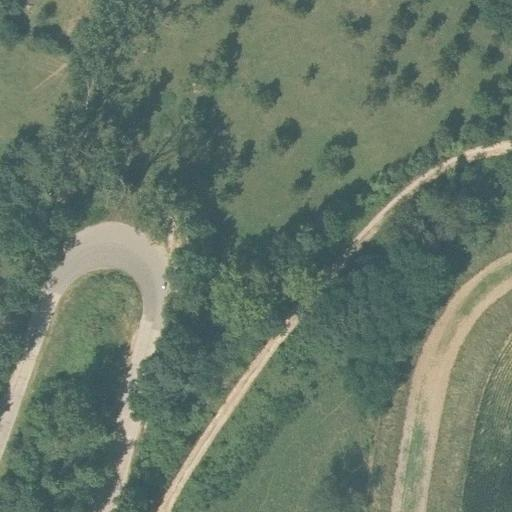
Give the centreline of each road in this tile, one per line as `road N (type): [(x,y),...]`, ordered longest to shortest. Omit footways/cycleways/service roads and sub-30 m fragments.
road 1 (track): [(163,511),(225,405),(355,249),(436,175),(468,158),(511,151)]
road 2 (tertiary): [(0,425),(50,291),(70,267),(99,258),(135,268),(147,283),(150,321),(105,511)]
